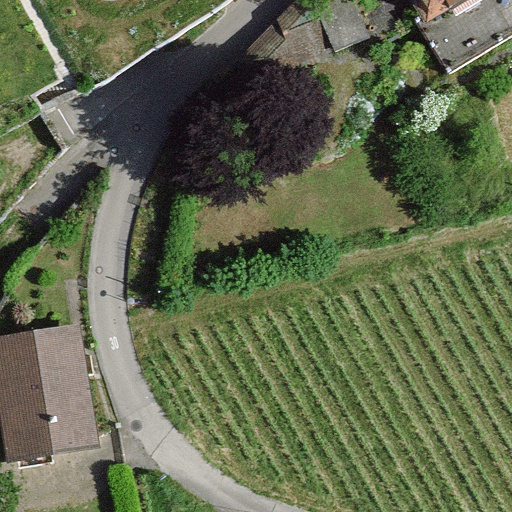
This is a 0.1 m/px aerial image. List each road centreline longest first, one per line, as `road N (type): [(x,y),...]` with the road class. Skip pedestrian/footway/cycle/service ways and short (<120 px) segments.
road 1 (unclassified): [(261,511),(192,471),(145,410),(117,341),(111,264),(153,111)]
road 2 (track): [(153,111),(56,198),(0,265)]
road 3 (residential): [(153,111),(274,0)]
